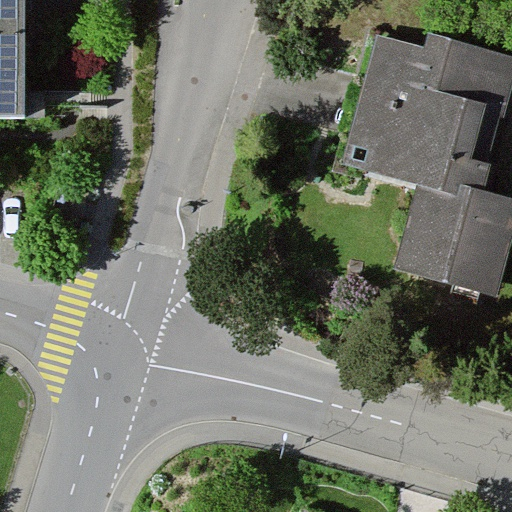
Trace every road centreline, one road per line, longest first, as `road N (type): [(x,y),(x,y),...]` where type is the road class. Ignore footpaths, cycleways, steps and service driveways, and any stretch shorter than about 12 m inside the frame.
road 1 (residential): [(126,341),(511,449)]
road 2 (residential): [(126,341),(166,111)]
road 3 (residential): [(73,511),(126,341)]
road 4 (residential): [(0,311),(126,341)]
